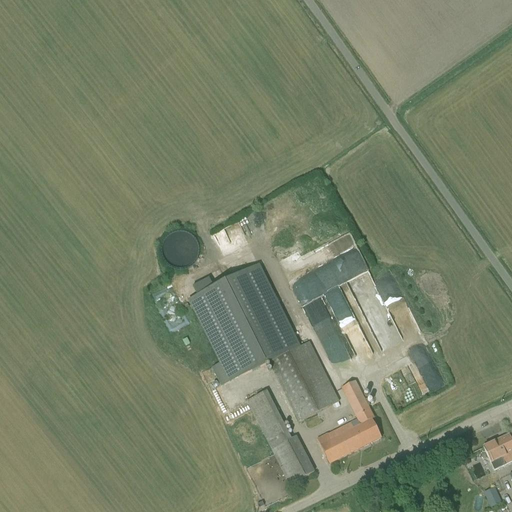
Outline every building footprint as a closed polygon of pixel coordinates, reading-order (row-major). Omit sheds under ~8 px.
[(349,256),(342,263),(350,271),(357,263),(349,256)] [(224,390),(276,368),(300,426),(342,409),(316,346),(302,351),(268,270),(194,302),(222,369),(216,371),(224,390)] [(212,295),(208,285),(197,290),(201,300),(212,295)] [(334,304),(356,366),(375,360),(364,330),(368,328),(356,293),(346,297),(347,299),(334,304)] [(432,352),(419,357),(432,396),(446,391),(432,352)] [(421,387),(424,398),(431,397),(428,385),(421,387)] [(291,490),(319,478),(302,439),(294,442),(273,394),(253,403),(291,490)] [(325,464),(378,441),(367,417),(315,441),(325,464)] [(504,468),(511,464),(511,447),(506,437),(492,444),(504,468)]
